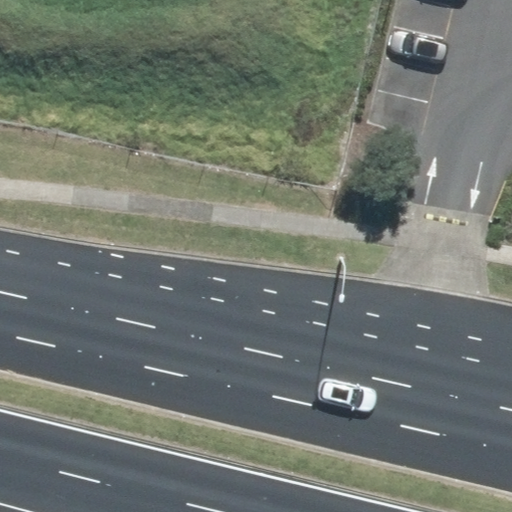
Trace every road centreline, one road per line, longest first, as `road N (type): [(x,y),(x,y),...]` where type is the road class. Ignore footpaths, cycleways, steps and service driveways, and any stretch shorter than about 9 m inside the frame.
road 1 (secondary): [(0,333),(511,435)]
road 2 (secondary): [(245,511),(0,451)]
